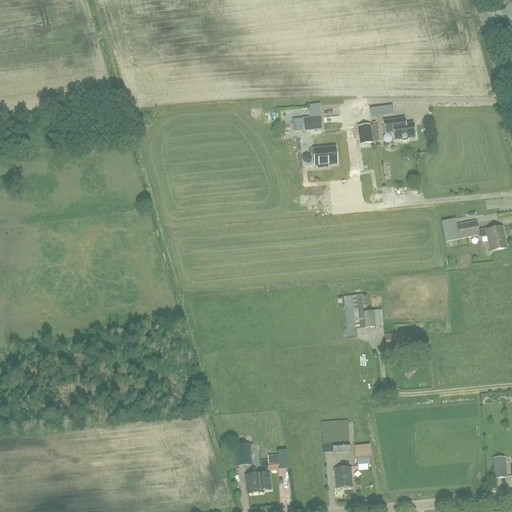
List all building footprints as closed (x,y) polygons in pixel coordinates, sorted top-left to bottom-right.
[(320,130),(319,118),(310,119),(302,119),(303,131),(320,130)] [(393,141),(401,140),(402,142),(407,141),(408,139),(415,138),(413,124),(405,125),(405,119),(383,122),(384,134),(392,133),(393,141)] [(360,145),(373,143),(370,125),(357,127),(360,145)] [(345,142),(357,141),(357,131),(344,131),(345,142)] [(342,135),(324,136),(324,146),(342,145),(342,135)] [(336,164),(334,148),(313,150),(314,166),(316,165),(316,167),(328,166),(328,164),(336,164)] [(476,222),(456,226),(457,228),(443,231),(445,243),(459,240),(479,236),(478,232),(476,222)] [(502,227),(486,231),(487,237),(490,252),(506,249),(502,227)] [(357,338),(354,312),(363,311),(362,307),(363,307),(362,296),(353,297),(343,298),(346,330),(344,331),(345,339),(357,338)] [(364,329),(383,327),(381,311),(363,313),(364,329)] [(386,352),(405,351),(404,334),(385,335),(386,352)] [(324,441),(332,441),(333,454),(350,453),(348,422),(326,424),(327,431),(323,431),(324,441)] [(250,445),(234,447),(236,467),(252,465),(250,445)] [(356,458),(371,457),(371,446),(355,447),(356,458)] [(268,457),(268,462),(260,463),(261,471),(268,471),(268,472),(278,471),(277,462),(277,457),(268,457)] [(494,479),(507,478),(505,458),(493,459),(494,479)] [(335,489),(352,488),(351,468),(334,469),(335,489)] [(269,474),(246,476),(248,495),(263,494),(263,492),(271,491),(269,474)]
